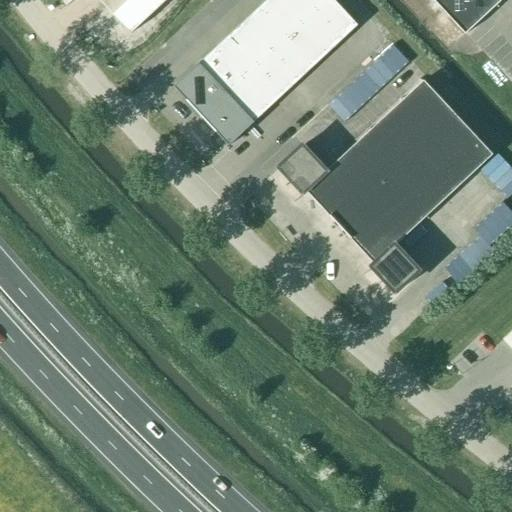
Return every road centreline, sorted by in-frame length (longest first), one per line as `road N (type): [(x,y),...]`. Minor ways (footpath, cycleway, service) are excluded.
road 1 (unclassified): [(511,469),(249,246),(22,0)]
road 2 (trunk): [(238,511),(0,266)]
road 3 (trunk): [(0,325),(180,511)]
